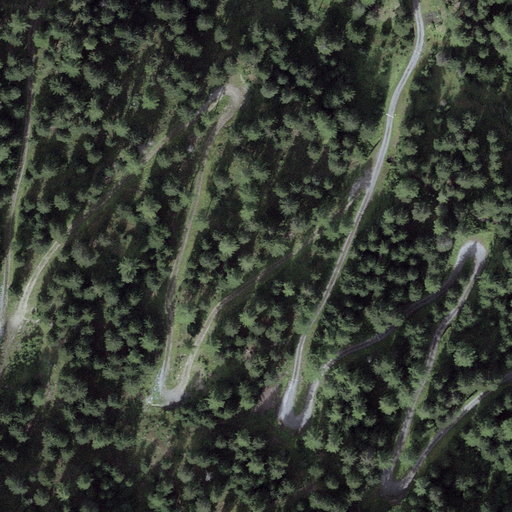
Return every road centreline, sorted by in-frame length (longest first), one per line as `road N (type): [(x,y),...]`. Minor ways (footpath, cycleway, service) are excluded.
road 1 (track): [(367,182),(217,306),(178,386),(165,395),(168,291),(209,138),(234,102),(226,89),(66,231),(5,324),(6,224),(26,121),(30,33),(42,0)]
road 2 (track): [(511,374),(465,407),(401,483),(387,481),(435,334),(480,262),(473,247),(436,292),(329,361),(300,422),(289,424),(301,339),(369,194),(367,182)]
road 3 (track): [(415,0),(420,39),(367,182)]
